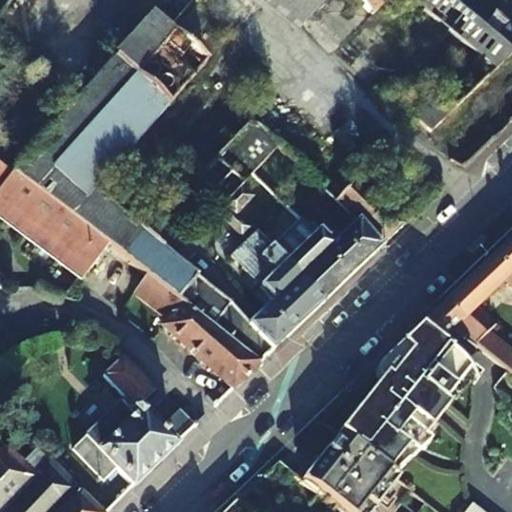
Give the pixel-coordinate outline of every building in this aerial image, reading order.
[(164,0),(9,172),(104,245),(145,276),(182,305),(259,364),(324,301),(271,248),(255,233),(230,260),(255,286),(258,291),(269,302),(246,324),(229,304),(88,196),(202,70),(162,34),(193,0),(164,0)] [(259,0),(298,32),(340,0),(259,0)] [(449,0),(352,0),(378,21),(394,0),(410,0),(497,70),(511,52),(511,50),(499,40),(449,0)] [(511,24),(501,37),(499,40),(511,50),(511,24)] [(439,103),(456,112),(472,82),(454,73),(439,103)] [(425,132),(447,119),(434,98),(412,110),(425,132)] [(234,194),(251,175),(278,147),(252,122),(196,180),(222,205),(213,214),(239,241),(251,229),(236,214),(225,203),(234,194)] [(104,245),(9,172),(0,184),(0,220),(78,279),(104,245)] [(357,181),(335,204),(353,223),(354,221),(377,244),(380,247),(403,226),(357,181)] [(225,203),(236,214),(245,205),(234,194),(225,203)] [(349,277),(380,247),(377,244),(354,221),(353,223),(332,238),(294,199),(285,208),(299,221),(307,228),(310,225),(332,246),(326,253),(349,277)] [(332,246),(310,225),(307,228),(299,221),(271,248),(324,301),(349,277),(326,253),(332,246)] [(511,250),(507,246),(446,305),(461,321),(454,329),(507,372),(511,375),(511,357),(487,337),(495,329),(474,311),(505,281),(511,286),(511,250)] [(145,276),(133,293),(169,322),(163,329),(232,390),(259,364),(182,305),(145,276)] [(446,305),(436,315),(454,329),(461,321),(446,305)] [(454,329),(436,315),(423,328),(440,342),(454,329)] [(440,342),(423,328),(421,329),(438,343),(440,342)] [(455,357),(438,343),(421,329),(383,365),(389,370),(339,435),(391,477),(404,465),(398,458),(404,450),(409,453),(446,404),(442,401),(459,379),(460,377),(461,374),(461,372),(461,369),(460,367),(459,365),(459,363),(457,360),(455,357)] [(114,471),(132,488),(173,448),(135,409),(153,392),(121,358),(120,360),(103,376),(124,399),(72,449),(103,482),(114,471)] [(373,511),(398,482),(391,477),(339,435),(301,482),(339,511),(373,511)] [(14,473),(0,460),(0,511),(94,511),(33,452),(21,463),(14,473)]
